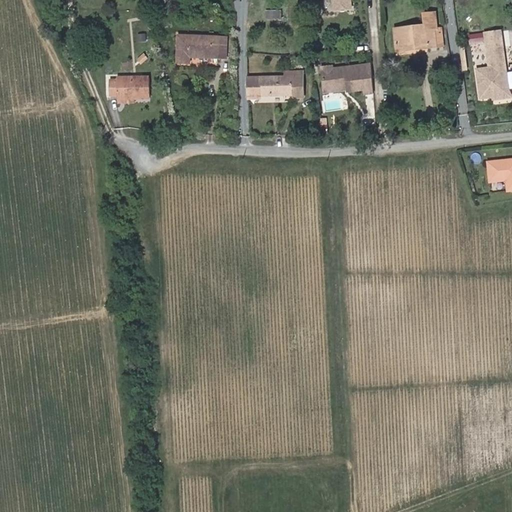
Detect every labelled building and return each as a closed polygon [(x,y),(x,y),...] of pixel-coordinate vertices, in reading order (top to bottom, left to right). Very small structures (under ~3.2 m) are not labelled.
[(351,8),(350,0),(333,0),(334,9),(351,8)] [(281,19),(281,11),(266,11),(266,19),(281,19)] [(425,25),(401,28),(402,37),(395,38),(397,51),(419,49),(418,46),(426,45),(427,48),(436,47),(434,29),(437,29),(435,12),(424,14),(425,25)] [(443,46),(441,28),(437,29),(434,29),(436,47),(443,46)] [(502,38),(501,32),(487,34),(488,40),(502,38)] [(482,42),(481,33),(469,35),(470,44),(482,42)] [(226,58),(227,37),(178,35),(177,63),(189,63),(190,57),(226,58)] [(503,47),(502,38),(488,40),(489,49),(503,47)] [(509,89),(507,72),(503,47),(489,49),(492,67),(476,69),(480,99),(492,97),(504,95),(509,90),(509,89)] [(142,63),(147,58),(143,54),(138,59),(142,63)] [(332,72),(332,68),(332,64),(321,65),(322,73),(332,72)] [(370,64),(332,68),(332,72),(322,73),(323,88),(338,87),(341,83),(346,82),(347,91),(363,90),(364,94),(373,93),(370,64)] [(302,98),(302,73),(284,73),(284,78),(247,78),(247,98),(257,98),(257,96),(291,95),(291,98),(302,98)] [(150,98),(150,78),(117,78),(117,79),(109,79),(110,96),(117,97),(117,98),(134,98),(150,98)] [(338,87),(323,88),(324,93),(347,91),(346,82),(341,83),(338,87)] [(492,100),(511,97),(511,94),(509,89),(509,90),(504,95),(492,97),(492,100)] [(511,190),(511,159),(488,162),(490,181),(507,180),(508,191),(511,190)]
